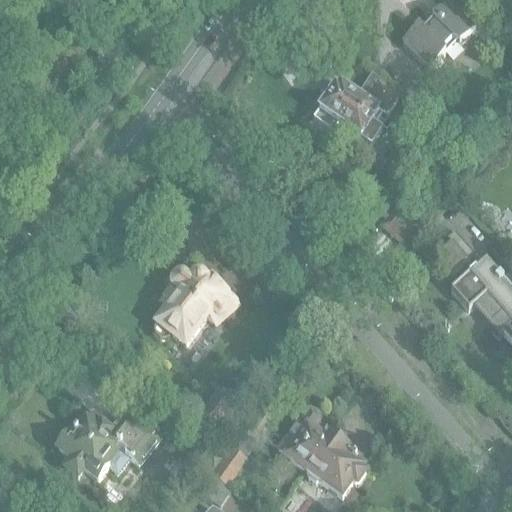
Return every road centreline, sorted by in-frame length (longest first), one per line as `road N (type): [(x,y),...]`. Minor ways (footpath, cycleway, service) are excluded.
road 1 (residential): [(498,483),(159,104)]
road 2 (unknown): [(0,241),(184,0)]
road 3 (tertiary): [(159,104),(0,310)]
road 4 (tertiary): [(238,0),(159,104)]
